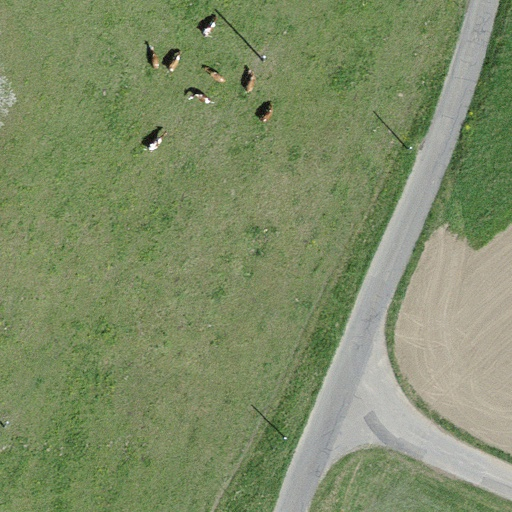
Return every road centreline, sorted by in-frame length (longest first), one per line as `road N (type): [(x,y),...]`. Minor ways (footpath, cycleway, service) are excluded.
road 1 (unclassified): [(482,0),(462,76),(294,511)]
road 2 (track): [(511,480),(333,402)]
